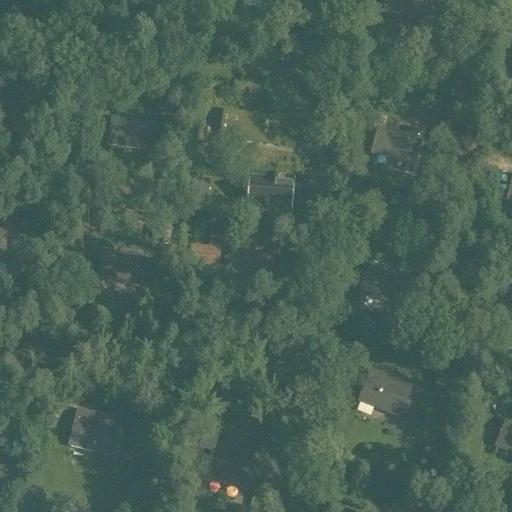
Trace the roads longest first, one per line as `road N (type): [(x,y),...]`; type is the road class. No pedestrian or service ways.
road 1 (track): [(347,0),(301,511)]
road 2 (track): [(0,350),(187,375),(313,375)]
road 3 (track): [(484,0),(458,247)]
